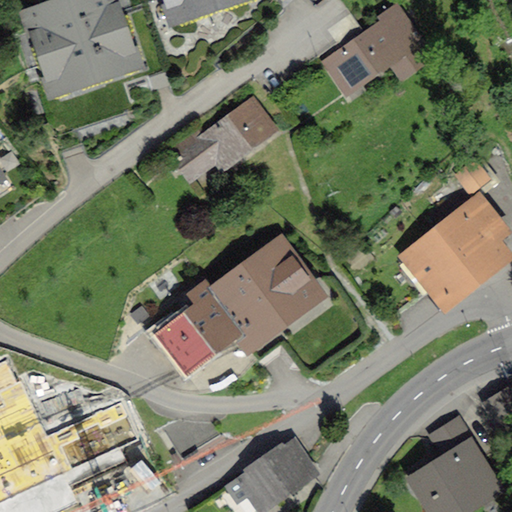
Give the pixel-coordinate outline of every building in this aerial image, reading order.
[(31,16),(55,86),(77,78),(76,74),(102,65),(103,70),(131,61),(110,0),(99,0),(71,10),(72,14),(63,17),(59,6),(31,16)] [(171,0),(176,14),(203,5),(202,1),(203,0),(171,0)] [(408,73),(430,57),(396,8),(391,11),(390,10),(380,17),(384,23),(327,62),(337,77),(346,71),(356,86),(397,58),(408,73)] [(200,127),(170,149),(190,177),(218,157),(214,151),(220,146),(232,162),(272,131),(251,102),(207,135),(200,127)] [(476,166),(462,176),(471,188),(485,177),(476,166)] [(499,231),(479,206),(414,258),(448,300),(467,285),(466,283),(500,256),(487,241),(499,231)] [(214,295),(239,329),(250,343),(314,296),(279,247),(215,294),(214,295)] [(186,316),(211,350),(239,329),(214,295),(215,294),(206,283),(189,295),(198,307),(186,316)] [(184,294),(155,320),(164,330),(193,304),(184,294)] [(197,367),(194,363),(211,350),(186,316),(159,336),(187,375),(197,367)] [(503,431),(511,425),(511,394),(510,391),(487,405),(503,431)] [(41,397),(0,408),(0,457),(23,451),(28,471),(105,450),(93,404),(46,417),(41,397)] [(136,412),(124,415),(127,426),(138,423),(136,412)] [(435,511),(455,511),(494,488),(470,450),(475,447),(460,422),(434,439),(449,462),(417,482),(435,511)] [(311,471),(291,442),(229,487),(239,502),(251,493),(260,506),(311,471)] [(10,470),(0,475),(0,511),(11,511),(28,504),(10,470)]
